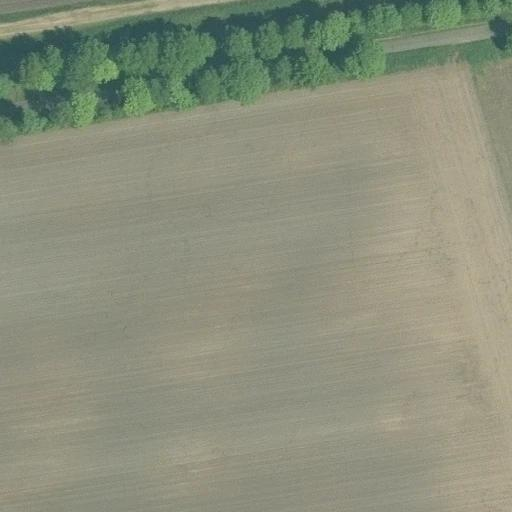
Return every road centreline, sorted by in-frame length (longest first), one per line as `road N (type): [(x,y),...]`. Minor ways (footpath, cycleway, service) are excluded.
road 1 (unclassified): [(0,103),(511,26)]
road 2 (track): [(192,0),(0,31)]
